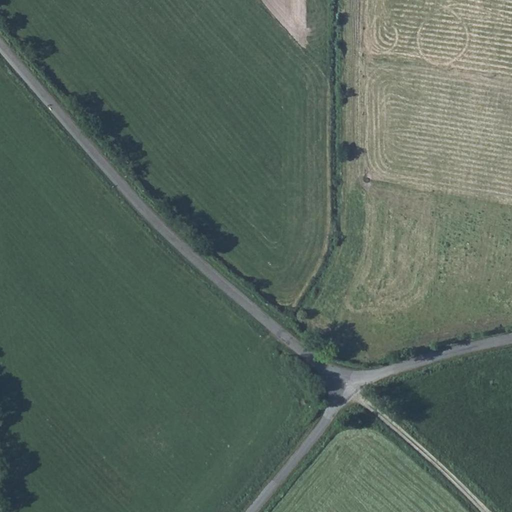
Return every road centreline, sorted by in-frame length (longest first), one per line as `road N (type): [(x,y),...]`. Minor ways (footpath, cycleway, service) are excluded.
road 1 (unclassified): [(339,380),(182,248),(0,44)]
road 2 (track): [(485,511),(339,380)]
road 3 (unclassified): [(339,380),(511,338)]
road 4 (unclassified): [(250,511),(329,414),(339,380)]
